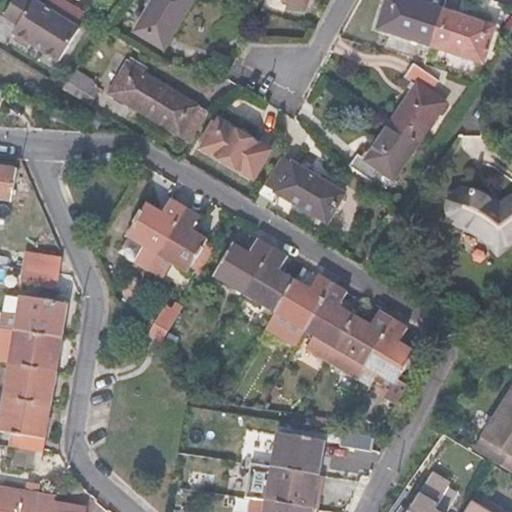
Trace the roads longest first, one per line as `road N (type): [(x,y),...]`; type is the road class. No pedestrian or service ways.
road 1 (residential): [(31,145),(127,145),(437,328),(445,351),(439,377),(363,511)]
road 2 (residential): [(133,511),(85,468),(74,436),(95,311),(91,283)]
road 3 (residential): [(91,283),(31,145)]
